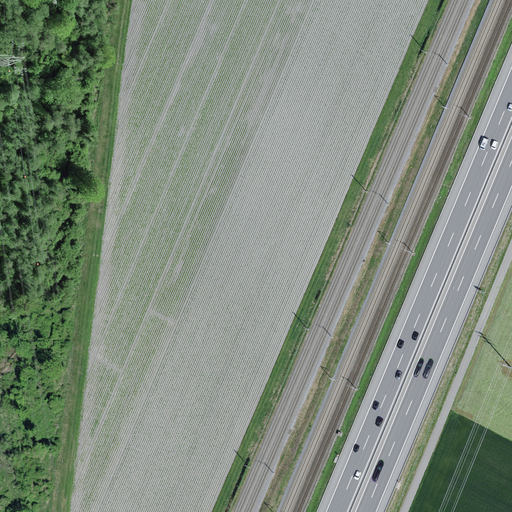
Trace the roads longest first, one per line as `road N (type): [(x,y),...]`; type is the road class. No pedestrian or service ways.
road 1 (motorway): [(511,93),(337,511)]
road 2 (motorway): [(365,511),(511,160)]
road 3 (track): [(511,248),(404,511)]
